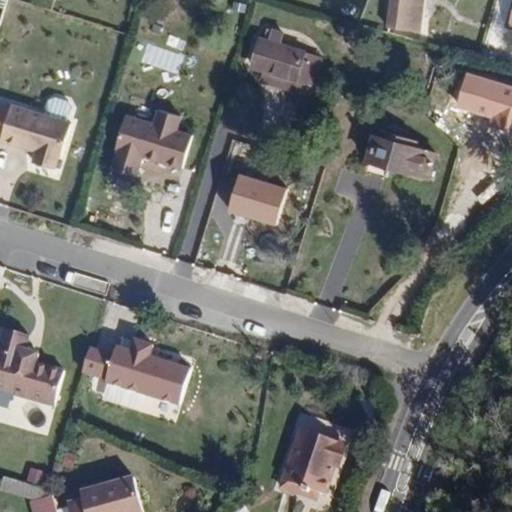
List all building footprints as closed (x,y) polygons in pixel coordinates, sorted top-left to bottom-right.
[(384,0),(380,31),(407,37),(411,0),(384,0)] [(286,77),(284,85),(317,96),(329,60),(301,50),(304,40),(292,36),(286,49),(280,45),(270,71),(286,77)] [(511,86),(489,81),(482,112),(511,119),(511,86)] [(2,106),(0,110),(0,137),(10,140),(9,144),(44,155),(40,167),(61,173),(65,162),(68,163),(80,127),(21,108),(20,112),(2,106)] [(150,125),(122,115),(111,146),(124,151),(118,170),(138,177),(144,158),(181,170),(192,138),(174,132),(179,117),(156,109),(150,125)] [(413,151),(414,141),(394,134),(390,142),(379,138),(371,162),(434,186),(441,162),(413,151)] [(289,187),(239,172),(228,210),(279,225),(289,187)] [(0,397),(46,411),(56,380),(28,371),(32,358),(19,354),(24,339),(0,331),(0,397)] [(113,353),(92,346),(82,376),(179,406),(191,367),(156,356),(155,344),(134,337),(131,347),(117,342),(113,353)] [(328,499),(345,449),(300,434),(281,493),(318,504),(320,496),(328,499)] [(13,488),(28,493),(33,478),(18,473),(13,488)] [(133,511),(118,473),(67,494),(69,500),(55,506),(55,507),(57,511),(133,511)] [(44,511),(38,496),(35,496),(28,493),(13,488),(0,483),(0,509),(8,511),(44,511)]
